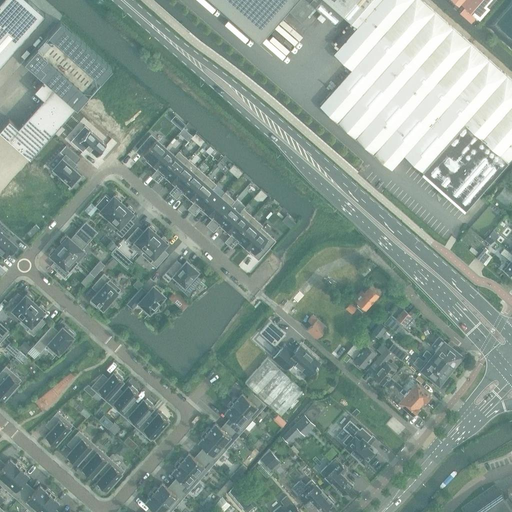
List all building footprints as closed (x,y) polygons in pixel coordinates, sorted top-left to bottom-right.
[(29,0),(0,0),(0,64),(45,14),(29,0)] [(212,0),(259,40),(287,8),(301,21),(314,6),(335,25),(343,15),(356,27),(333,53),(346,64),(351,69),(331,92),(319,106),(355,137),(391,169),(403,155),(465,210),(507,162),(511,156),(511,79),(454,29),(421,0),(212,0)] [(450,0),(459,7),(461,5),(464,8),(460,12),(459,13),(467,19),(471,23),(471,22),(475,18),(479,21),(489,10),(489,9),(485,6),(490,0),(450,0)] [(511,0),(489,28),(511,47),(511,0)] [(111,67),(60,21),(25,61),(44,78),(76,106),(76,107),(111,67)] [(31,113),(53,132),(76,106),(44,78),(34,90),(43,99),(31,113)] [(103,112),(111,119),(128,99),(121,92),(103,112)] [(111,119),(118,125),(136,106),(128,99),(111,119)] [(144,113),(136,106),(118,125),(126,132),(140,116),(141,116),(144,113)] [(80,111),(76,116),(90,127),(94,123),(80,111)] [(0,130),(30,158),(53,132),(31,113),(18,127),(9,118),(0,128),(0,130)] [(175,115),(170,120),(181,129),(186,124),(175,115)] [(141,116),(140,116),(126,132),(134,139),(148,123),(141,116)] [(87,127),(73,143),(83,151),(87,146),(97,155),(106,144),(87,127)] [(183,128),(179,133),(188,141),(192,135),(183,128)] [(195,133),(191,138),(200,146),(204,141),(195,133)] [(151,134),(137,149),(143,154),(141,156),(151,165),(167,148),(151,134)] [(78,176),(80,174),(72,167),(81,157),(66,144),(60,151),(64,155),(53,168),(62,177),(66,181),(67,180),(71,184),(73,182),(74,183),(79,177),(78,176)] [(156,169),(151,176),(154,179),(179,151),(170,144),(167,148),(151,165),(156,169)] [(179,151),(154,179),(158,182),(165,173),(171,178),(188,159),(179,151)] [(128,156),(122,161),(129,167),(134,162),(128,156)] [(224,156),(216,166),(220,170),(228,160),(224,156)] [(177,183),(169,192),(173,195),(197,167),(188,159),(171,178),(177,183)] [(197,167),(173,195),(176,198),(184,190),(189,195),(206,176),(197,167)] [(195,200),(188,208),(191,211),(216,184),(206,176),(189,195),(195,200)] [(216,184),(191,211),(195,215),(202,206),(208,211),(225,192),(223,194),(214,186),(216,184)] [(511,191),(505,186),(495,198),(507,207),(511,201),(511,191)] [(260,190),(256,194),(262,199),(266,195),(260,190)] [(214,216),(206,225),(210,228),(234,200),(225,192),(208,211),(214,216)] [(106,222),(106,223),(123,204),(120,201),(122,199),(115,193),(110,199),(105,194),(95,205),(110,218),(106,222)] [(234,200),(210,228),(213,231),(221,222),(226,228),(243,208),(241,210),(233,202),(235,200),(234,200)] [(123,204),(106,223),(121,236),(132,225),(126,220),(134,210),(128,204),(126,206),(123,204)] [(232,233),(225,241),(229,245),(253,217),(243,208),(226,228),(232,233)] [(287,215),(282,220),(290,227),(295,222),(287,215)] [(253,217),(229,245),(232,247),(237,241),(243,246),(262,224),(253,217)] [(0,250),(5,255),(9,251),(10,252),(16,245),(5,235),(10,230),(0,221),(0,250)] [(80,227),(92,238),(97,232),(85,221),(80,227)] [(126,240),(141,253),(157,234),(154,232),(156,230),(150,224),(143,232),(137,227),(126,240)] [(262,224),(243,246),(252,255),(254,252),(260,257),(275,240),(260,227),(262,225),(262,224)] [(86,244),(92,238),(80,227),(75,233),(86,244)] [(498,234),(492,230),(488,234),(494,239),(498,234)] [(65,234),(60,240),(63,243),(60,246),(74,258),(78,262),(86,252),(82,249),(74,241),(70,238),(65,234)] [(157,234),(141,253),(156,267),(167,254),(162,249),(169,241),(162,235),(160,237),(157,234)] [(484,239),(490,244),(494,239),(488,234),(484,239)] [(54,246),(48,253),(58,261),(53,267),(64,277),(78,262),(74,258),(60,246),(57,249),(54,246)] [(127,268),(133,262),(115,247),(110,253),(127,268)] [(510,261),(505,268),(511,273),(511,253),(510,252),(509,252),(504,248),(500,253),(510,261)] [(113,258),(107,264),(112,269),(118,262),(113,258)] [(100,260),(89,272),(94,277),(105,265),(100,260)] [(178,281),(175,284),(187,294),(199,280),(194,276),(198,271),(186,261),(182,265),(176,260),(162,277),(168,282),(173,276),(178,281)] [(89,272),(81,282),(86,286),(94,277),(89,272)] [(96,307),(98,304),(103,308),(121,288),(103,273),(93,284),(99,290),(89,300),(96,307)] [(133,309),(139,302),(150,312),(165,296),(160,291),(162,289),(155,283),(145,294),(140,289),(127,303),(133,309)] [(370,283),(355,297),(365,308),(381,294),(370,283)] [(91,285),(84,291),(89,297),(96,291),(91,285)] [(0,312),(3,309),(18,322),(22,318),(31,307),(35,303),(32,300),(34,298),(27,292),(22,298),(17,293),(8,303),(4,299),(0,303),(0,312)] [(174,292),(169,297),(183,310),(188,304),(174,292)] [(31,307),(22,318),(31,326),(27,330),(33,335),(43,324),(38,319),(40,316),(46,309),(40,303),(38,305),(35,303),(31,307)] [(393,313),(391,314),(403,323),(402,324),(407,328),(413,321),(408,317),(410,315),(404,309),(398,317),(393,313)] [(400,327),(402,324),(403,323),(391,314),(390,314),(383,323),(400,336),(404,331),(400,327)] [(317,316),(307,329),(318,337),(328,324),(317,316)] [(260,332),(275,346),(285,334),(270,321),(260,332)] [(0,333),(5,338),(10,332),(0,323),(0,333)] [(62,326),(58,331),(51,325),(33,346),(40,352),(48,343),(58,353),(73,336),(72,335),(74,334),(68,329),(67,331),(62,326)] [(438,336),(431,346),(442,355),(442,356),(446,360),(449,361),(454,364),(457,361),(459,361),(461,358),(461,356),(462,355),(445,341),(438,336)] [(24,341),(18,347),(25,353),(31,346),(24,341)] [(10,342),(4,348),(14,356),(15,356),(19,350),(10,342)] [(354,358),(353,359),(357,362),(357,364),(360,366),(361,366),(363,367),(375,353),(366,344),(362,348),(355,342),(347,352),(354,358)] [(393,343),(388,348),(392,352),(401,359),(406,353),(393,343)] [(308,375),(319,362),(312,355),(311,357),(299,346),(293,353),(284,345),(273,357),(285,369),(292,361),(308,375)] [(425,356),(428,358),(435,364),(434,365),(439,368),(441,369),(447,373),(449,370),(452,370),(454,368),(453,365),(454,364),(449,361),(446,360),(442,356),(442,355),(431,346),(437,351),(433,355),(429,352),(425,356)] [(386,347),(371,365),(377,370),(384,362),(392,352),(388,348),(386,347)] [(19,350),(15,356),(23,363),(28,358),(19,350)] [(267,358),(245,382),(281,414),(303,390),(267,358)] [(446,378),(445,376),(445,375),(447,373),(441,369),(439,368),(434,365),(435,364),(428,358),(425,362),(420,359),(416,364),(431,376),(439,383),(440,381),(443,381),(446,378)] [(376,371),(372,375),(374,376),(374,377),(376,379),(376,381),(379,383),(381,383),(382,383),(388,376),(394,369),(395,370),(398,366),(392,362),(389,365),(384,362),(377,370),(376,371)] [(0,371),(0,381),(1,382),(0,383),(0,398),(1,399),(2,397),(4,399),(21,379),(6,366),(0,371)] [(106,400),(116,389),(123,381),(121,379),(123,378),(116,372),(115,374),(113,372),(106,380),(101,375),(90,387),(106,400)] [(395,374),(391,377),(395,381),(396,382),(400,378),(395,374)] [(418,375),(415,378),(421,383),(424,381),(418,375)] [(391,377),(384,386),(387,389),(392,384),(395,381),(391,377)] [(410,380),(403,388),(422,404),(426,400),(428,400),(430,397),(430,395),(431,394),(416,381),(415,382),(412,379),(410,380)] [(121,413),(131,402),(138,394),(136,392),(138,391),(132,385),(130,387),(128,385),(121,393),(116,389),(106,400),(121,413)] [(400,385),(397,389),(400,391),(404,395),(399,401),(413,414),(414,413),(416,413),(419,410),(418,408),(422,404),(403,388),(400,385)] [(235,395),(231,400),(252,419),(266,404),(254,394),(249,399),(242,393),(237,397),(235,395)] [(121,413),(136,427),(146,415),(153,407),(151,406),(152,404),(146,399),(145,400),(143,399),(136,407),(131,402),(121,413)] [(229,407),(225,412),(232,418),(227,424),(239,434),(252,419),(231,400),(227,405),(229,407)] [(312,402),(303,412),(313,420),(321,410),(312,402)] [(46,438),(52,444),(54,442),(55,444),(73,424),(57,411),(47,422),(53,427),(46,435),(47,437),(46,438)] [(146,415),(136,427),(151,440),(168,421),(166,419),(168,417),(161,412),(160,414),(158,412),(151,420),(146,415)] [(304,434),(315,424),(304,413),(282,436),(287,441),(299,429),(304,434)] [(284,426),(287,421),(278,414),(274,419),(284,426)] [(349,419),(342,427),(349,433),(342,441),(346,444),(345,445),(352,451),(350,453),(359,460),(360,459),(363,461),(361,463),(363,465),(373,454),(372,453),(373,451),(367,446),(369,443),(367,441),(372,435),(361,426),(359,428),(349,419)] [(113,422),(108,428),(114,434),(120,428),(113,422)] [(209,425),(204,430),(226,449),(239,434),(227,424),(223,429),(215,422),(211,427),(209,425)] [(77,463),(84,455),(94,443),(79,430),(68,441),(74,446),(67,454),(69,456),(67,458),(74,463),(75,461),(77,463)] [(206,448),(201,453),(213,464),(226,449),(204,430),(200,435),(202,437),(198,441),(206,448)] [(250,433),(246,439),(259,451),(266,443),(261,439),(259,441),(250,433)] [(128,436),(123,441),(133,450),(137,445),(128,436)] [(92,476),(99,468),(109,457),(94,443),(84,455),(89,460),(82,467),(84,469),(82,471),(88,476),(90,475),(92,476)] [(297,454),(299,451),(293,445),(290,447),(297,454)] [(253,447),(248,453),(254,458),(259,452),(253,447)] [(281,462),(270,449),(269,448),(259,459),(271,471),(281,462)] [(182,455),(178,460),(199,479),(213,464),(201,453),(196,459),(189,452),(184,457),(182,455)] [(109,457),(99,468),(104,473),(97,481),(99,482),(97,484),(103,489),(105,488),(107,489),(124,470),(109,457)] [(336,489),(340,493),(341,492),(342,493),(344,492),(345,493),(349,489),(348,488),(352,484),(341,473),(346,468),(339,462),(335,457),(321,471),(337,488),(336,489)] [(0,483),(2,486),(21,464),(17,460),(15,462),(10,458),(3,466),(0,462),(0,483)] [(179,478),(174,483),(186,494),(199,479),(178,460),(174,465),(176,467),(172,471),(179,478)] [(262,462),(257,468),(266,478),(272,473),(262,462)] [(2,486),(17,499),(28,487),(22,482),(29,475),(24,471),(26,469),(21,464),(2,486)] [(232,471),(227,477),(233,482),(239,476),(232,471)] [(327,508),(332,505),(330,503),(332,502),(330,501),(332,499),(328,495),(327,497),(311,479),(305,485),(300,480),(292,487),(300,497),(307,505),(312,500),(322,511),(326,507),(327,508)] [(234,484),(228,491),(242,508),(252,500),(237,481),(234,484)] [(156,485),(151,490),(173,509),(186,494),(174,483),(169,489),(162,482),(158,487),(156,485)] [(17,499),(31,511),(32,511),(51,491),(46,487),(44,489),(40,485),(33,492),(28,487),(17,499)] [(511,511),(511,485),(506,489),(507,490),(503,494),(502,492),(501,493),(473,511),(511,511)] [(221,487),(216,493),(221,497),(222,496),(226,491),(221,487)] [(152,508),(148,511),(169,511),(173,509),(151,490),(147,494),(149,496),(145,501),(152,508)] [(32,511),(55,511),(52,509),(59,502),(54,497),(56,495),(51,491),(32,511)] [(299,511),(300,511),(294,504),(287,495),(281,500),(284,504),(281,506),(280,505),(272,511),(299,511)] [(221,497),(215,504),(221,511),(238,511),(222,496),(221,497)]
